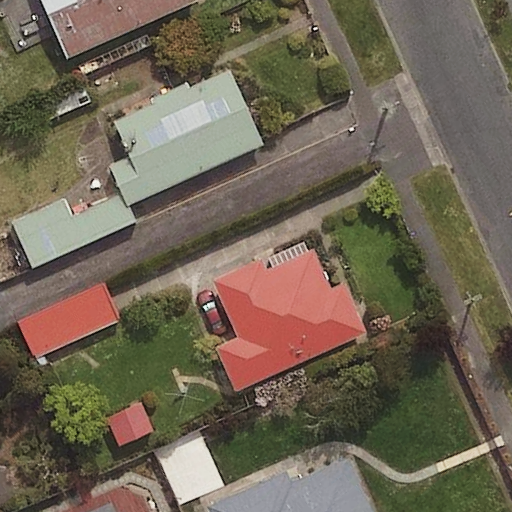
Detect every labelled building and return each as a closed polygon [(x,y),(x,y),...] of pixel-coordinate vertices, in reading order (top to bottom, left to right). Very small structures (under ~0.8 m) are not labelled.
[(198,4),(196,0),(37,0),(66,63),(198,4)] [(262,149),(229,74),(113,124),(130,161),(110,170),(127,208),(262,149)] [(261,264),(212,285),(237,343),(216,352),(234,395),(366,338),(344,285),(329,291),(313,253),(265,274),(261,264)] [(118,324),(103,288),(18,325),(34,361),(118,324)] [(152,434),(138,404),(104,420),(118,449),(152,434)] [(287,475),(203,511),(371,511),(350,462),(292,486),(287,475)]
